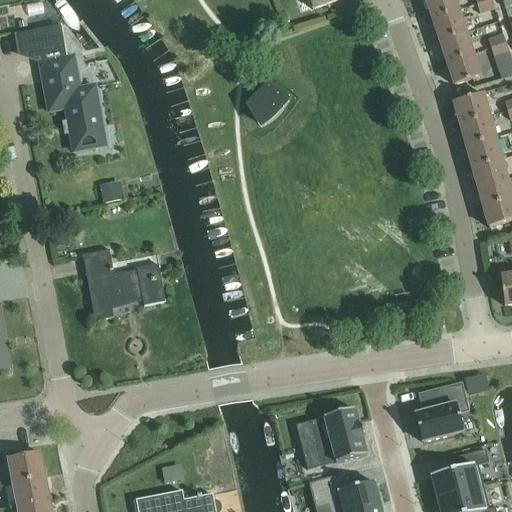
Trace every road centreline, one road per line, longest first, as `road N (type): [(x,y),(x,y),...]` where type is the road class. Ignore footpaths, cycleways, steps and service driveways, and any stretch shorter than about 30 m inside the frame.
road 1 (residential): [(483,349),(455,189),(384,0)]
road 2 (residential): [(65,409),(0,90)]
road 3 (residential): [(106,435),(136,404),(363,366)]
road 4 (residential): [(363,366),(403,511)]
road 5 (residential): [(363,366),(483,349)]
